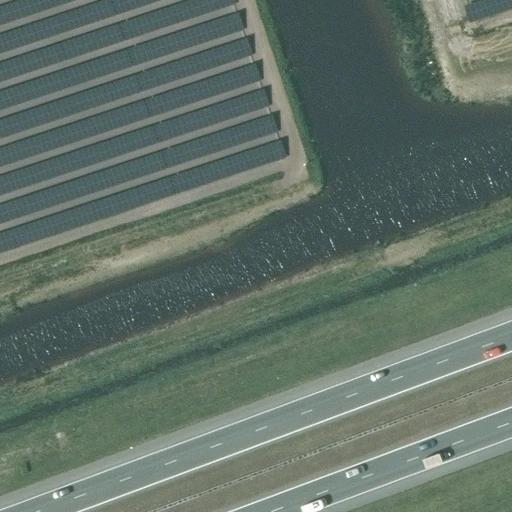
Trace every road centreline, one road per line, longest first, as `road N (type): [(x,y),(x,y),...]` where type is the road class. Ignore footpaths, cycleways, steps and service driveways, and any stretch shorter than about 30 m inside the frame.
road 1 (motorway): [(511,336),(38,511)]
road 2 (motorway): [(274,511),(511,423)]
